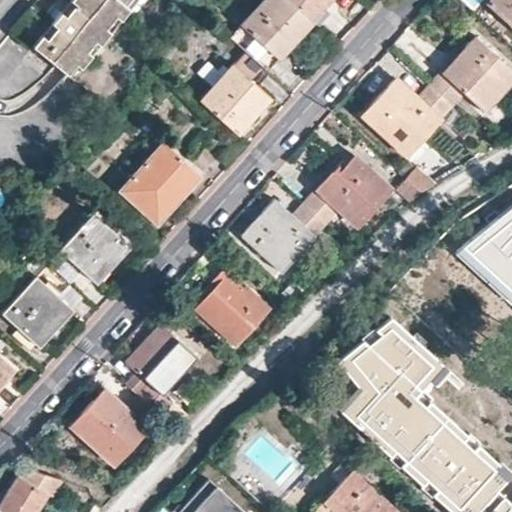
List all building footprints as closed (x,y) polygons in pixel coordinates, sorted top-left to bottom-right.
[(133,0),(69,0),(53,21),(32,47),(71,78),(133,0)] [(308,17),(289,0),(263,0),(229,37),(243,50),(262,68),(265,70),(310,19),(308,17)] [(289,0),(308,17),(323,0),(289,0)] [(511,25),(511,0),(489,0),(487,3),(511,25)] [(511,69),(472,33),(427,83),(450,105),(463,92),(483,112),(511,80),(511,69)] [(174,44),(168,40),(155,61),(160,66),(174,44)] [(262,68),(243,50),(222,74),(211,85),(198,100),(236,134),(253,114),(250,111),(266,94),(251,79),(262,68)] [(222,74),(207,60),(196,72),(211,85),(222,74)] [(445,123),(456,110),(450,105),(427,83),(414,97),(393,76),(360,112),(403,153),(437,117),(445,123)] [(200,176),(162,142),(119,191),(156,223),(200,176)] [(429,146),(418,158),(437,176),(448,164),(429,146)] [(302,200),(325,222),(337,209),(354,225),(388,188),(347,150),(302,200)] [(403,178),(418,191),(426,182),(411,169),(403,178)] [(406,201),(418,191),(403,178),(393,189),(406,201)] [(280,271),(325,222),(302,200),(290,214),(273,199),(240,235),(280,271)] [(511,204),(456,253),(511,304),(511,204)] [(49,264),(70,282),(81,270),(96,283),(129,246),(94,214),(49,264)] [(57,296),(70,282),(49,264),(4,313),(38,346),(72,308),(57,296)] [(268,308),(224,268),(213,280),(217,284),(195,309),(235,345),(268,308)] [(84,295),(70,282),(57,296),(72,308),(84,295)] [(301,293),(294,285),(285,294),(292,302),(301,293)] [(511,511),(511,494),(510,492),(511,489),(511,460),(444,396),(466,373),(391,302),(336,360),(368,390),(353,405),(465,511),(467,511),(483,496),(499,511),(511,511)] [(136,394),(159,414),(171,401),(163,394),(180,374),(196,356),(160,324),(126,361),(136,371),(124,383),(136,394)] [(0,384),(11,371),(0,360),(0,384)] [(189,383),(180,374),(163,394),(171,401),(189,383)] [(112,464),(159,414),(136,394),(124,407),(103,388),(69,425),(112,464)] [(0,501),(0,511),(35,511),(47,494),(51,496),(61,480),(27,468),(20,478),(16,475),(0,501)] [(397,511),(352,470),(318,507),(323,511),(397,511)] [(246,511),(211,477),(180,509),(183,511),(246,511)]
